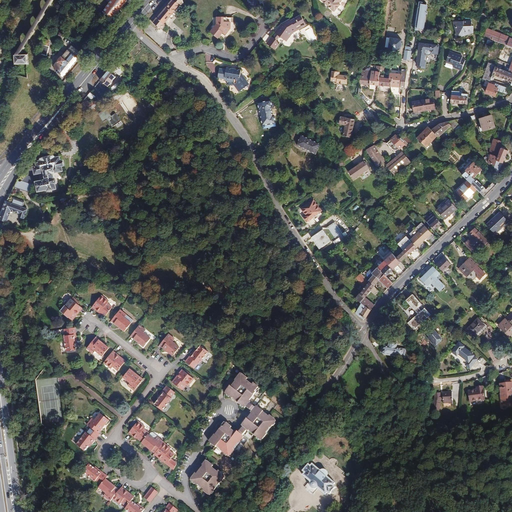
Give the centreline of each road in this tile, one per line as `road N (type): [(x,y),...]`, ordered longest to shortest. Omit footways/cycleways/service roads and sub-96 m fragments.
road 1 (residential): [(169,59),(198,77),(242,135),(281,219),(336,302),(364,329)]
road 2 (residential): [(231,511),(327,393),(361,333)]
road 3 (residential): [(364,329),(384,298),(511,172)]
road 4 (residential): [(112,436),(159,372),(90,321)]
road 5 (track): [(206,86),(149,154),(138,189),(104,200)]
road 6 (residential): [(361,333),(386,375),(404,381),(490,368)]
road 7 (primary): [(14,511),(0,371)]
road 8 (primary): [(44,129),(128,25)]
